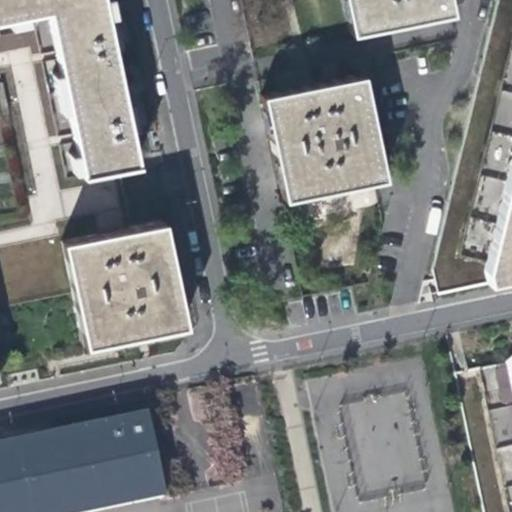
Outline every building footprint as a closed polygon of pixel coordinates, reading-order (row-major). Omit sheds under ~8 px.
[(2,0),(6,16),(7,24),(27,20),(26,12),(45,8),(72,2),(72,0),(2,0)] [(50,71),(54,91),(62,89),(117,78),(111,50),(121,48),(117,32),(115,21),(105,23),(103,13),(113,11),(110,0),(72,0),(72,2),(45,8),(58,69),(50,71)] [(449,0),(343,0),(350,34),(452,11),(449,0)] [(511,0),(498,0),(431,267),(436,293),(511,276),(511,0)] [(359,76),(261,99),(282,198),(379,177),(359,76)] [(123,107),(117,78),(62,89),(54,91),(58,111),(66,109),(74,149),(66,151),(70,170),(78,168),(79,174),(116,165),(134,161),(128,133),(138,131),(135,115),(133,105),(123,107)] [(150,223),(130,227),(61,242),(72,291),(82,342),(92,340),(135,331),(167,325),(180,322),(159,221),(150,223)] [(511,511),(511,361),(454,374),(484,511),(511,511)] [(0,481),(148,451),(140,415),(0,444),(0,481)] [(0,511),(93,511),(158,499),(148,451),(0,481),(0,511)]
